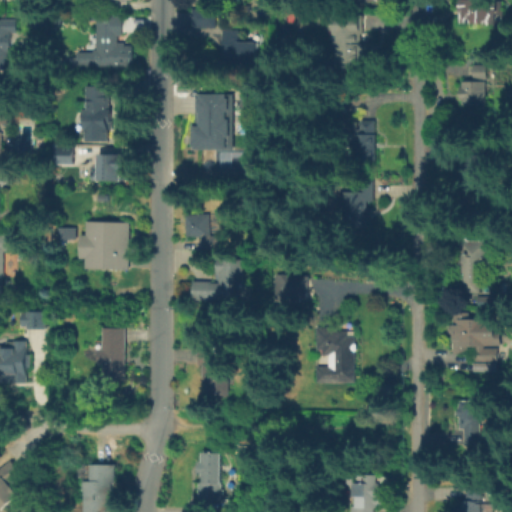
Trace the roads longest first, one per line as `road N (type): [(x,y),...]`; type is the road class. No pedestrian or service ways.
road 1 (residential): [(159,0),(157,398),(138,511)]
road 2 (residential): [(417,0),(419,511)]
road 3 (residential): [(155,425),(0,426)]
